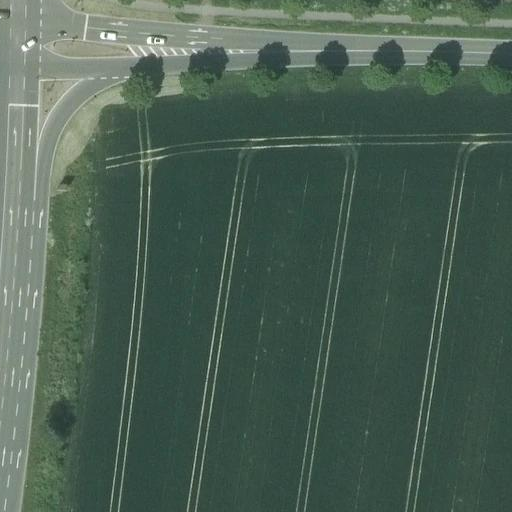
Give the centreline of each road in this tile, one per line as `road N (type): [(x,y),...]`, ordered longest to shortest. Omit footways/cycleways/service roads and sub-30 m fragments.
road 1 (primary): [(324,52),(17,21)]
road 2 (primary): [(120,69),(324,52)]
road 3 (primary): [(10,224),(60,119),(120,69)]
road 4 (primary): [(511,55),(324,52)]
road 5 (primary): [(10,224),(17,67)]
road 6 (primary): [(0,377),(10,224)]
